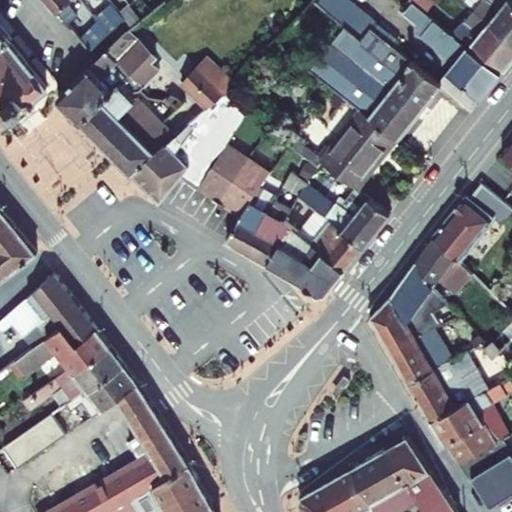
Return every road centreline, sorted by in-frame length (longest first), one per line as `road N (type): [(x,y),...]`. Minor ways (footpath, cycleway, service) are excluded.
road 1 (secondary): [(511,104),(273,395)]
road 2 (residential): [(0,168),(190,404),(251,439)]
